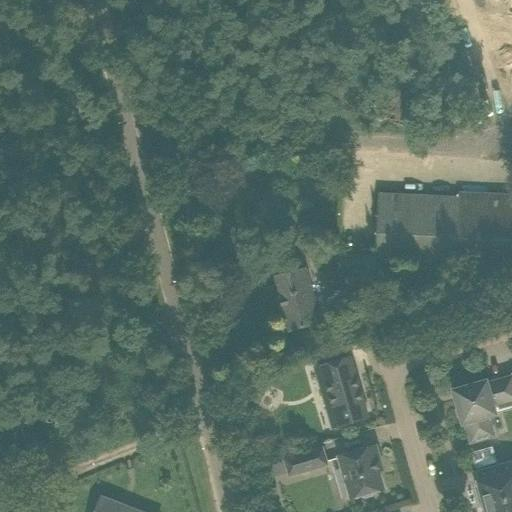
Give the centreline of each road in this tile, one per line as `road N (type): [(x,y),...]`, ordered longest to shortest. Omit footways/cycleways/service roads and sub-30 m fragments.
road 1 (unclassified): [(226,511),(95,0)]
road 2 (track): [(129,133),(189,122),(333,143),(504,149)]
road 3 (residential): [(429,511),(394,373),(400,363),(511,329)]
road 4 (residential): [(465,0),(504,149)]
